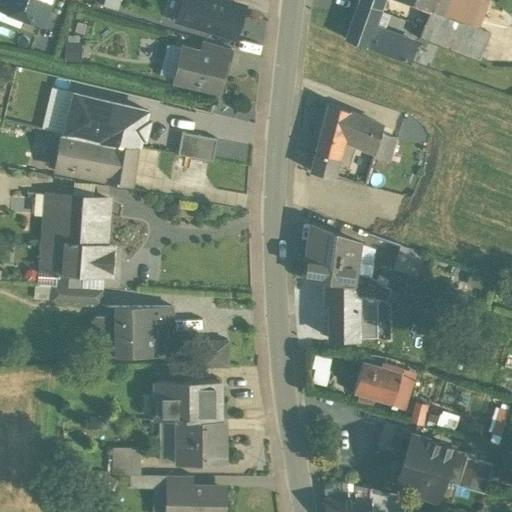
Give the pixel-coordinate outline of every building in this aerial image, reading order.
[(50,0),(0,0),(0,5),(25,14),(23,18),(41,25),(50,0)] [(104,0),(103,5),(118,8),(119,0),(104,0)] [(217,0),(182,0),(176,22),(236,40),(246,8),(217,0)] [(359,0),(359,3),(377,9),(380,0),(412,0),(415,1),(415,0),(359,0)] [(415,0),(415,1),(414,5),(430,11),(477,30),(487,0),(415,0)] [(417,44),(372,27),(378,10),(377,9),(359,3),(358,3),(345,39),(409,64),(417,44)] [(477,30),(430,11),(420,36),(480,61),(490,35),(477,30)] [(231,50),(204,42),(201,54),(225,60),(224,62),(227,63),(231,50)] [(225,60),(201,54),(182,50),(175,81),(217,91),(224,62),(225,60)] [(147,110),(74,93),(64,136),(69,137),(138,150),(147,110)] [(382,127),(330,103),(320,139),(339,144),(341,136),(374,150),(376,144),(382,127)] [(36,128),(12,124),(10,135),(33,139),(35,130),(36,128)] [(398,134),(382,127),(376,144),(394,150),(398,134)] [(183,133),(180,154),(214,160),(218,139),(183,133)] [(138,150),(69,137),(62,171),(104,178),(103,181),(132,186),(138,150)] [(320,139),(308,187),(328,194),(339,144),(320,139)] [(374,150),(364,182),(363,187),(383,191),(394,150),(376,144),(374,150)] [(328,194),(308,187),(302,207),(369,234),(394,241),(400,218),(359,204),(328,194)] [(383,191),(363,187),(359,204),(400,218),(406,197),(383,191)] [(107,200),(49,196),(45,243),(66,244),(104,247),(107,200)] [(357,243),(311,226),(307,255),(355,262),(357,243)] [(66,244),(45,243),(43,270),(56,271),(64,272),(66,244)] [(104,247),(66,244),(64,272),(64,273),(81,274),(110,276),(112,248),(104,247)] [(424,254),(400,246),(393,270),(417,278),(424,254)] [(355,262),(307,255),(304,279),(320,281),(325,282),(351,286),(353,274),(355,263),(355,262)] [(373,265),(355,263),(353,274),(367,276),(371,276),(373,265)] [(64,272),(56,271),(55,287),(80,289),(81,274),(64,273),(64,272)] [(367,276),(353,274),(351,286),(353,286),(356,296),(358,298),(378,300),(386,303),(391,290),(367,276)] [(329,304),(329,340),(358,340),(358,298),(356,296),(353,286),(351,286),(325,282),(325,304),(329,304)] [(55,287),(52,287),(51,300),(101,303),(102,290),(80,289),(55,287)] [(358,298),(358,340),(378,340),(378,300),(358,298)] [(171,307),(106,307),(106,319),(106,337),(106,357),(155,357),(154,326),(172,326),(171,307)] [(106,319),(98,319),(94,323),(94,333),(98,337),(106,337),(106,319)] [(228,342),(197,342),(197,368),(228,368),(228,342)] [(314,357),(315,383),(329,382),(329,356),(314,357)] [(401,374),(362,362),(353,393),(391,404),(401,374)] [(401,374),(391,404),(403,408),(412,377),(408,371),(402,369),(401,374)] [(219,382),(156,382),(156,420),(166,420),(177,421),(182,420),(219,420),(219,382)] [(416,400),(411,419),(424,422),(428,404),(416,400)] [(182,420),(177,421),(166,420),(166,443),(177,443),(178,464),(223,464),(223,420),(182,420)] [(467,452),(412,436),(396,485),(436,497),(442,478),(456,482),(457,483),(466,456),(467,452)] [(140,449),(114,449),(114,475),(140,475),(140,449)] [(492,465),(466,456),(457,483),(456,482),(455,484),(483,494),(492,465)] [(220,511),(221,489),(192,488),(192,476),(165,475),(165,488),(169,488),(169,511),(220,511)] [(413,511),(416,499),(369,488),(369,499),(370,499),(369,511),(413,511)] [(369,499),(324,500),(324,511),(369,511),(370,499),(369,499)]
